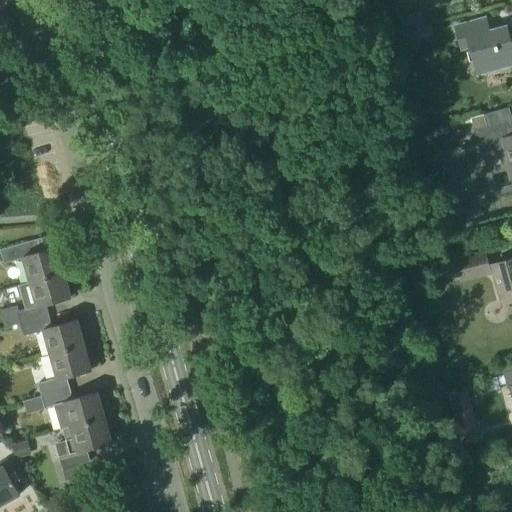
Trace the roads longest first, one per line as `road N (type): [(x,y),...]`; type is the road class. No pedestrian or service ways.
road 1 (secondary): [(213,511),(69,0)]
road 2 (residential): [(167,479),(41,42)]
